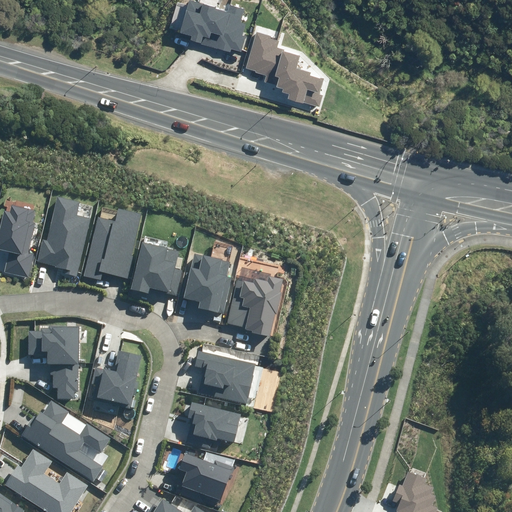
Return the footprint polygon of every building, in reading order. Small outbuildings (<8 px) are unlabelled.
[(227,7),(203,0),(189,0),(180,33),(229,46),(230,42),(240,45),(247,21),(241,19),(245,5),(229,1),(227,7)] [(289,93),(320,102),(323,91),(320,90),(324,74),(296,66),(300,51),(276,44),(277,38),(268,36),(269,33),(259,30),(255,46),(258,46),(256,52),(252,51),(249,63),(259,65),(258,67),(268,70),(266,78),(284,83),(283,86),(290,88),(289,93)] [(63,274),(77,277),(91,219),(77,215),(80,203),(58,198),(47,241),(43,240),(37,262),(64,269),(63,274)] [(4,272),(28,278),(34,253),(29,252),(36,223),(32,223),(35,210),(11,205),(10,212),(4,211),(0,227),(0,249),(9,251),(4,272)] [(103,272),(128,278),(134,257),(131,256),(141,213),(119,208),(116,222),(98,217),(84,276),(101,280),(103,272)] [(150,289),(177,295),(183,271),(175,269),(179,251),(141,242),(130,289),(149,294),(150,289)] [(198,308),(223,314),(232,277),(226,276),(230,261),(194,253),(184,298),(199,302),(198,308)] [(243,330),(270,336),(275,314),(277,314),(282,293),(280,292),(282,279),(270,277),(269,282),(255,279),(254,284),(237,280),(228,324),(244,327),(243,330)] [(58,398),(74,399),(75,391),(77,391),(79,327),(49,326),(49,328),(41,328),(41,331),(29,331),(28,354),(47,355),(47,363),(51,363),(51,374),(53,374),(53,387),(58,388),(58,398)] [(93,400),(130,408),(142,356),(118,351),(114,371),(96,367),(92,385),(96,386),(93,400)] [(198,392),(247,403),(256,364),(198,351),(194,367),(203,368),(198,392)] [(20,434),(93,481),(103,466),(79,451),(84,442),(101,453),(111,438),(87,423),(80,434),(63,423),(70,412),(51,400),(43,413),(40,411),(36,417),(33,415),(20,434)] [(213,440),(217,441),(218,438),(235,442),(241,414),(192,402),(188,418),(194,420),(188,443),(211,449),(213,440)] [(6,484),(48,511),(70,511),(88,485),(67,471),(59,484),(44,474),(52,462),(33,450),(22,467),(18,465),(6,484)] [(187,472),(181,487),(220,501),(230,473),(233,473),(235,467),(215,460),(214,464),(185,454),(180,470),(187,472)] [(399,504),(396,511),(435,511),(437,507),(432,505),(435,496),(431,495),(434,487),(424,483),(426,478),(408,471),(403,485),(400,484),(393,501),(399,504)] [(22,511),(24,510),(0,494),(0,511),(22,511)] [(153,504),(147,511),(204,511),(195,506),(191,511),(181,511),(162,499),(157,507),(153,504)]
